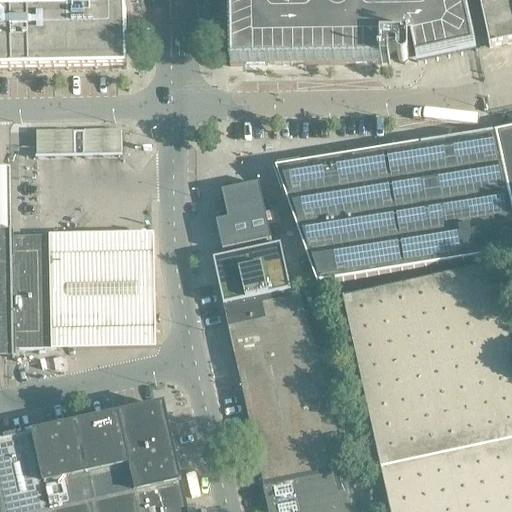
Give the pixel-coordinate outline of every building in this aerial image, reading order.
[(0,0),(0,72),(127,70),(125,10),(125,0),(0,0)] [(475,48),(464,0),(228,0),(229,65),(389,63),(389,55),(397,55),(397,57),(397,58),(397,59),(398,60),(399,61),(400,61),(402,62),(403,62),(404,61),(406,60),(407,60),(407,59),(408,57),(408,56),(407,39),(410,39),(416,61),(435,57),(458,52),(475,48)] [(511,44),(511,0),(479,0),(490,49),(511,44)] [(511,131),(495,135),(287,168),(275,171),(317,287),(511,255),(511,131)] [(121,157),(121,132),(85,133),(84,134),(73,134),(73,133),(37,134),(37,158),(36,158),(36,161),(74,160),(74,158),(84,158),(84,160),(122,159),(122,157),(121,157)] [(14,352),(55,351),(55,344),(53,239),(12,240),(11,236),(9,166),(0,166),(0,357),(14,357),(14,352)] [(280,223),(277,212),(265,215),(259,185),(222,193),(226,213),(218,215),(219,223),(216,224),(223,252),(271,241),(268,226),(280,223)] [(53,239),(55,344),(158,343),(156,228),(53,230),(53,239)] [(290,293),(280,247),(214,263),(216,271),(216,272),(223,308),(290,293)] [(511,511),(511,354),(493,268),(343,301),(389,511),(511,511)] [(334,424),(317,358),(297,291),(290,293),(223,308),(264,491),(345,473),(338,443),(334,424)] [(179,457),(175,443),(171,444),(164,409),(120,418),(137,497),(181,487),(174,458),(179,457)] [(137,497),(120,418),(76,428),(94,507),(137,497)] [(68,511),(94,507),(76,428),(75,424),(61,427),(62,431),(33,437),(48,511),(68,511)] [(48,511),(33,437),(19,440),(18,436),(3,440),(4,443),(0,444),(0,497),(3,511),(48,511)] [(354,511),(345,473),(264,491),(268,511),(354,511)] [(186,511),(181,487),(137,497),(140,511),(186,511)] [(140,511),(137,497),(94,507),(94,511),(140,511)]
